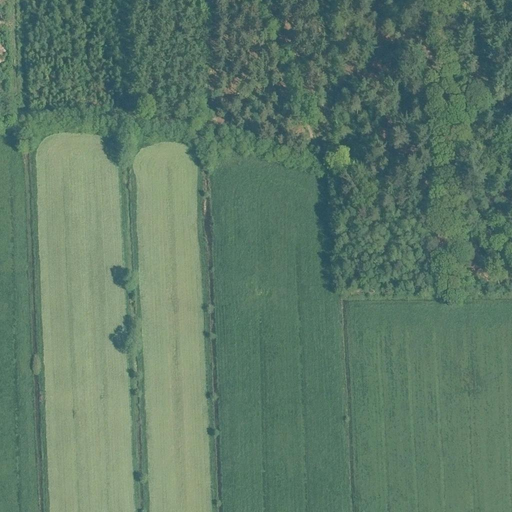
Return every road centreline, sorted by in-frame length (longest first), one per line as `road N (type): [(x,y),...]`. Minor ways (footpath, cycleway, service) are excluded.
road 1 (track): [(464,293),(445,0)]
road 2 (track): [(261,0),(326,154)]
